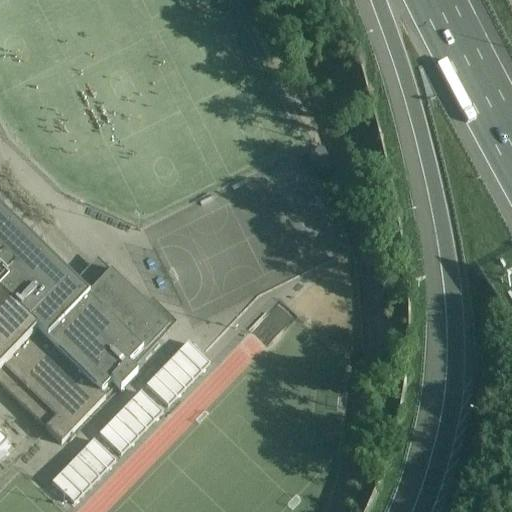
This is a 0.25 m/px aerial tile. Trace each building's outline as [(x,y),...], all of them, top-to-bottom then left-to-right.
[(322,149),(306,157),(315,175),(331,167),(322,149)] [(0,388),(46,433),(60,447),(104,401),(104,400),(114,390),(119,395),(136,378),(131,373),(176,326),(150,301),(142,310),(98,267),(75,290),(0,217),(0,388)] [(176,357),(146,389),(158,401),(168,410),(209,368),(186,346),(176,357)] [(139,395),(99,437),(111,449),(121,458),(162,416),(152,407),(139,395)] [(92,443),(52,486),(64,498),(74,507),(115,465),(105,455),(92,443)]
